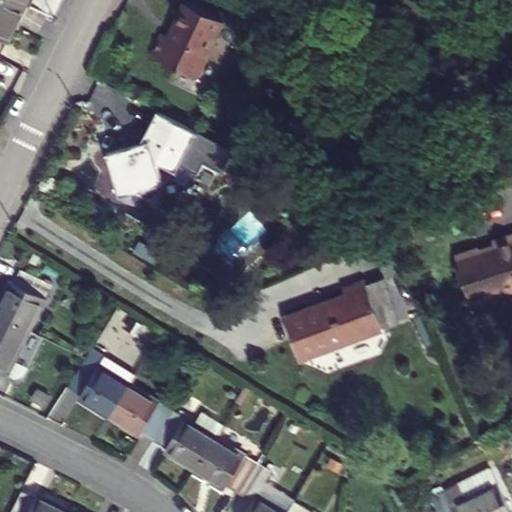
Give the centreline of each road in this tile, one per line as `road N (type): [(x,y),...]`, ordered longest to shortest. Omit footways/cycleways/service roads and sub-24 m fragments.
road 1 (tertiary): [(0,191),(94,0)]
road 2 (residential): [(0,419),(124,481),(166,511)]
